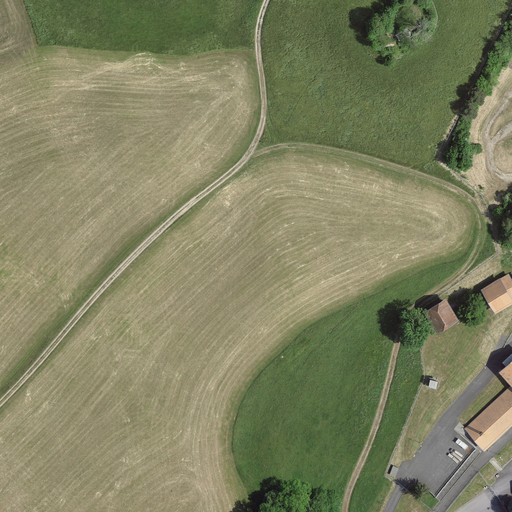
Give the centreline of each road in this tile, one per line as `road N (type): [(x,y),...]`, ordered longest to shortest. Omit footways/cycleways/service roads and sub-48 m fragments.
road 1 (track): [(0,403),(160,229),(247,156),(291,144),(329,147),(418,174),(471,199),(480,237),(470,264),(406,320),(344,511)]
road 2 (residential): [(511,349),(449,420),(390,511)]
road 3 (track): [(247,156),(264,116),(257,36),(266,0)]
